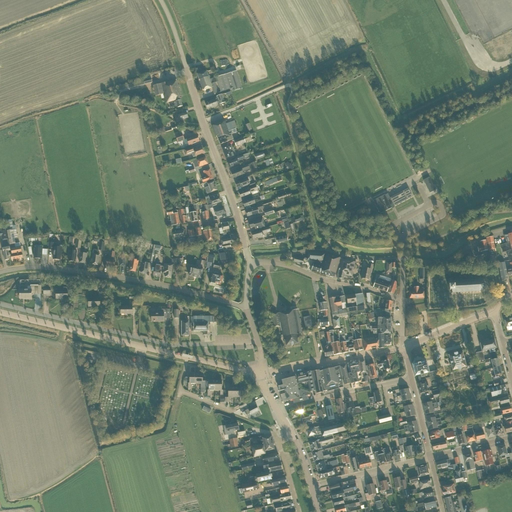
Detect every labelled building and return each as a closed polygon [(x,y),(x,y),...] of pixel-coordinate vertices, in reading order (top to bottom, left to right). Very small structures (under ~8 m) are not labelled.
[(199,82),(201,91),(212,88),(214,94),(218,93),(215,83),(217,82),(220,92),(231,89),(232,92),(242,89),(236,71),(210,79),(209,76),(208,76),(206,71),(197,74),(199,79),(198,80),(199,82)] [(175,106),(177,106),(177,108),(182,106),(180,96),(181,96),(176,80),(153,86),(156,96),(164,94),(166,103),(174,101),(175,106)] [(205,103),(207,109),(211,107),(212,108),(218,106),(217,105),(219,104),(225,102),(222,95),(216,97),(217,98),(215,99),(210,101),(210,102),(205,103)] [(188,118),(187,113),(183,114),(182,110),(173,113),(175,119),(178,118),(179,121),(184,119),(188,118)] [(212,126),(216,137),(217,136),(220,145),(226,142),(225,142),(233,139),(231,133),(236,132),(235,129),(233,129),(230,122),(226,124),(225,121),(212,126)] [(175,136),(178,142),(184,140),(182,134),(175,136)] [(195,143),(199,142),(197,136),(193,137),(193,136),(186,139),(189,146),(195,144),(195,143)] [(234,141),(236,147),(245,143),(243,137),(234,141)] [(231,146),(228,147),(227,146),(222,148),(226,159),(229,157),(230,159),(234,158),(232,152),(230,153),(229,150),(232,149),(231,146)] [(186,155),(191,153),(193,157),(204,153),(202,147),(194,150),(193,147),(184,150),(186,155)] [(254,155),(256,160),(265,157),(263,152),(254,155)] [(234,167),(240,165),(238,161),(249,157),(247,154),(232,159),(233,160),(227,162),(229,168),(233,166),(234,167)] [(196,160),(199,167),(208,164),(205,157),(196,160)] [(263,161),(266,167),(273,164),(270,158),(263,161)] [(231,173),(233,178),(237,176),(238,177),(245,175),(243,171),(249,169),(248,165),(242,167),(236,170),(236,171),(231,173)] [(202,179),(203,182),(213,179),(210,169),(203,171),(206,178),(202,179)] [(249,184),(250,187),(256,185),(254,182),(249,183),(247,177),(240,180),(240,181),(235,183),(237,188),(241,187),(249,184)] [(423,180),(423,181),(430,193),(435,190),(429,178),(423,180)] [(209,187),(205,188),(206,192),(210,190),(211,192),(217,190),(214,181),(208,184),(209,187)] [(243,197),(244,201),(252,199),(253,198),(251,194),(251,193),(258,190),(256,185),(250,187),(239,192),(239,193),(241,198),(243,197)] [(394,207),(410,199),(413,197),(408,188),(390,198),(390,199),(394,207)] [(380,214),(392,208),(394,207),(390,199),(387,200),(385,194),(373,200),(380,214)] [(208,204),(207,204),(208,205),(209,209),(212,208),(212,207),(217,205),(216,204),(221,202),(219,196),(214,198),(214,197),(209,198),(208,196),(205,197),(208,204)] [(252,199),(244,201),(242,202),(245,208),(255,204),(257,202),(261,201),(259,197),(254,199),(254,198),(253,198),(252,199)] [(223,205),(213,208),(216,216),(224,214),(224,213),(225,213),(224,208),(223,208),(223,205)] [(246,211),(247,217),(251,215),(251,217),(259,214),(258,210),(263,209),(262,205),(257,206),(257,207),(251,208),(251,210),(246,211)] [(189,208),(192,222),(197,221),(196,216),(198,216),(197,212),(194,212),(193,207),(189,208)] [(167,212),(167,215),(170,215),(171,221),(168,221),(169,226),(179,224),(177,210),(172,211),(167,212)] [(249,223),(250,228),(255,227),(255,230),(264,228),(261,218),(253,220),(253,221),(249,223)] [(6,221),(8,231),(7,231),(10,244),(12,253),(9,253),(9,255),(11,255),(12,261),(20,260),(20,258),(23,258),(21,247),(15,248),(15,244),(16,244),(14,235),(13,230),(13,226),(12,220),(6,221)] [(219,228),(220,234),(230,232),(227,222),(221,223),(222,228),(219,228)] [(264,237),(263,234),(271,232),(270,227),(257,231),(252,233),(253,239),(257,237),(258,238),(264,237)] [(184,229),(177,231),(177,232),(173,232),(174,240),(179,239),(179,238),(185,237),(184,229)] [(212,230),(203,231),(205,241),(213,240),(212,230)] [(505,243),(502,244),(503,249),(506,248),(508,259),(511,258),(511,233),(508,234),(508,235),(504,235),(506,243),(505,243)] [(232,243),(231,238),(230,235),(226,236),(226,238),(221,239),(223,249),(231,247),(230,244),(232,243)] [(189,245),(190,244),(189,237),(189,238),(179,240),(180,246),(189,245)] [(8,239),(4,239),(4,241),(3,242),(3,245),(2,246),(5,260),(9,259),(8,251),(10,251),(8,240),(8,239)] [(485,240),(480,241),(481,247),(477,248),(478,252),(483,252),(488,250),(485,240)] [(35,248),(34,258),(41,259),(42,255),(42,249),(42,246),(35,245),(35,248)] [(54,247),(53,258),(54,258),(54,259),(59,260),(59,255),(62,255),(62,248),(54,247)] [(93,249),(92,254),(92,258),(93,259),(92,264),(98,265),(98,263),(99,263),(100,255),(98,254),(98,251),(98,250),(97,250),(93,249)] [(223,262),(229,261),(227,251),(224,251),(223,249),(217,250),(218,255),(220,255),(221,262),(223,262)] [(68,261),(74,262),(74,260),(76,260),(77,251),(68,250),(68,256),(69,256),(68,261)] [(114,252),(110,251),(109,257),(105,256),(104,266),(108,267),(108,265),(114,266),(115,261),(114,261),(115,258),(114,258),(114,252)] [(130,267),(129,271),(135,272),(136,267),(137,267),(138,260),(140,261),(142,252),(138,251),(136,260),(130,259),(129,266),(130,267)] [(79,262),(85,263),(86,258),(87,258),(87,253),(80,252),(79,262)] [(313,264),(311,270),(334,277),(340,258),(325,253),(308,252),(307,260),(316,261),(315,264),(313,264)] [(148,270),(149,263),(144,263),(145,258),(142,258),(140,267),(141,267),(140,273),(146,274),(147,269),(148,270)] [(345,275),(352,276),(355,262),(342,259),(340,268),(339,268),(337,278),(343,279),(343,277),(345,277),(345,275)] [(189,276),(201,279),(203,269),(204,269),(206,261),(202,260),(200,268),(191,266),(189,276)] [(505,262),(498,263),(501,280),(508,279),(505,262)] [(165,277),(171,278),(171,274),(173,274),(174,265),(164,264),(163,272),(163,273),(165,273),(165,277)] [(363,268),(361,278),(369,280),(369,276),(370,276),(373,265),(369,264),(368,269),(363,268)] [(155,265),(153,275),(159,276),(161,266),(159,265),(155,265)] [(212,273),(210,283),(220,285),(222,276),(218,275),(220,267),(214,265),(212,273)] [(387,292),(390,282),(379,278),(378,281),(376,280),(373,287),(387,292)] [(452,290),(452,293),(454,293),(454,294),(479,292),(480,292),(483,291),(485,288),(485,287),(485,284),(483,281),(479,280),(451,281),(451,285),(449,285),(449,290),(452,290)] [(388,292),(394,294),(396,286),(395,286),(396,282),(392,281),(388,292)] [(41,294),(41,286),(38,286),(31,287),(28,287),(28,290),(19,290),(20,298),(26,298),(26,299),(31,299),(31,296),(35,294),(41,294)] [(56,290),(56,299),(67,299),(67,295),(71,295),(71,287),(63,287),(63,290),(56,290)] [(419,288),(419,287),(414,287),(414,288),(409,289),(410,298),(424,298),(423,288),(419,288)] [(348,317),(365,314),(364,306),(362,294),(346,296),(348,304),(348,306),(346,306),(347,309),(346,309),(347,309),(348,316),(348,317)] [(76,295),(74,319),(85,320),(86,304),(82,303),(83,299),(81,299),(81,295),(76,295)] [(103,303),(103,296),(99,296),(99,298),(89,298),(89,307),(99,306),(99,303),(103,303)] [(342,310),(342,309),(341,303),(340,297),(335,298),(335,297),(329,298),(332,313),(342,311),(342,310)] [(383,303),(383,309),(390,310),(391,310),(392,301),(382,300),(382,303),(383,303)] [(121,306),(121,314),(132,314),(132,308),(136,308),(136,302),(132,302),(132,306),(121,306)] [(324,319),(328,319),(328,316),(326,303),(319,303),(320,311),(323,310),(324,319)] [(161,312),(152,312),(152,321),(163,321),(163,315),(170,315),(170,309),(161,309),(161,312)] [(283,341),(285,340),(286,346),(298,343),(296,334),(302,333),(297,309),(266,315),(269,329),(280,327),(282,335),(281,335),(281,337),(283,337),(283,341)] [(342,309),(342,310),(342,311),(332,313),(333,318),(348,316),(347,309),(346,309),(342,309)] [(390,318),(390,310),(383,309),(381,309),(377,309),(377,313),(383,313),(382,318),(390,318)] [(191,331),(203,331),(203,333),(207,333),(207,331),(208,331),(208,322),(213,322),(213,316),(208,316),(193,316),(193,324),(191,324),(191,331)] [(312,327),(310,316),(303,318),(305,328),(312,327)] [(378,334),(390,334),(391,318),(390,318),(382,318),(378,317),(378,327),(372,327),(373,334),(378,334)] [(342,353),(348,352),(343,329),(337,330),(342,353)] [(329,331),(334,355),(342,353),(339,339),(334,340),(333,330),(329,331)] [(352,334),(355,351),(363,349),(361,340),(356,341),(355,333),(352,334)] [(346,343),(348,352),(355,351),(353,337),(348,338),(349,340),(345,340),(346,343)] [(368,338),(362,339),(364,350),(364,351),(368,350),(372,349),(372,348),(375,348),(376,348),(376,349),(379,348),(379,338),(374,339),(374,337),(371,337),(368,338)] [(491,357),(496,356),(494,349),(497,348),(495,340),(480,343),(482,352),(489,350),(491,357)] [(334,355),(331,344),(323,346),(325,357),(334,355)] [(462,352),(449,355),(452,371),(466,367),(466,369),(473,368),(472,363),(466,365),(462,352)] [(482,352),(475,353),(478,364),(485,362),(484,360),(482,352)] [(491,360),(493,368),(500,366),(498,358),(497,359),(496,356),(491,357),(492,360),(491,360)] [(387,360),(382,362),(377,363),(379,370),(384,369),(384,370),(390,369),(387,360)] [(364,361),(359,362),(360,374),(364,373),(365,382),(368,381),(367,372),(366,372),(364,361)] [(424,379),(430,378),(430,381),(439,379),(437,371),(429,372),(427,362),(426,363),(426,361),(412,365),(415,376),(423,374),(424,379)] [(360,374),(359,362),(348,364),(348,366),(346,366),(351,383),(361,381),(360,374)] [(374,364),(367,366),(370,379),(377,377),(374,364)] [(346,365),(340,366),(342,376),(343,376),(344,380),(343,380),(344,385),(350,384),(346,365)] [(339,366),(334,367),(339,388),(343,387),(341,380),(342,378),(339,366)] [(500,378),(499,375),(502,374),(500,366),(493,368),(495,376),(492,376),(493,380),(500,378)] [(312,371),(316,391),(317,394),(323,392),(323,391),(327,390),(327,391),(339,388),(334,367),(322,370),(323,371),(319,372),(319,370),(312,371)] [(310,392),(316,391),(312,371),(307,372),(306,372),(308,381),(310,392)] [(295,377),(296,383),(297,384),(308,381),(306,372),(296,375),(296,377),(295,377)] [(191,384),(196,384),(196,374),(190,374),(189,378),(186,377),(186,383),(188,383),(188,389),(191,389),(191,384)] [(201,392),(205,392),(205,379),(202,379),(203,374),(196,374),(196,384),(201,384),(201,392)] [(311,395),(310,393),(301,390),(298,390),(297,384),(296,383),(295,377),(295,376),(281,380),(283,385),(278,386),(282,402),(292,399),(293,403),(309,400),(308,395),(311,395)] [(210,391),(215,391),(215,381),(209,381),(206,381),(206,388),(209,388),(209,391),(207,390),(207,396),(210,396),(210,391)] [(421,393),(421,394),(424,394),(424,393),(425,392),(429,391),(428,384),(429,384),(430,387),(437,385),(436,381),(429,383),(428,381),(427,382),(423,383),(422,382),(418,384),(420,394),(421,393)] [(490,389),(492,397),(507,393),(505,385),(490,389)] [(230,398),(234,397),(235,387),(228,388),(228,395),(225,395),(225,402),(230,402),(230,398)] [(240,397),(240,402),(242,402),(242,397),(243,397),(245,392),(241,391),(241,387),(235,387),(234,397),(240,397)] [(374,397),(373,398),(374,403),(381,402),(380,395),(379,395),(378,391),(373,392),(374,397)] [(345,404),(346,409),(349,408),(349,407),(354,406),(353,401),(351,401),(350,396),(345,398),(346,403),(345,404)] [(488,401),(490,410),(498,409),(499,409),(498,403),(500,402),(500,405),(509,403),(508,397),(488,401)] [(336,399),(337,405),(336,406),(338,414),(341,413),(345,412),(343,403),(342,403),(341,398),(336,399)] [(248,409),(244,411),(247,416),(250,414),(251,415),(252,414),(253,416),(258,413),(258,412),(259,411),(256,405),(248,409)] [(331,405),(325,406),(328,420),(334,419),(331,405)] [(305,410),(304,406),(289,410),(292,419),(300,416),(299,414),(310,411),(309,409),(305,410)] [(438,409),(437,406),(424,409),(425,414),(434,412),(433,410),(438,409)] [(510,406),(499,409),(498,409),(498,412),(502,411),(502,414),(511,412),(510,406)] [(301,416),(303,423),(310,420),(309,417),(314,416),(313,413),(308,414),(301,416)] [(408,423),(408,425),(403,426),(404,429),(417,426),(416,421),(408,423)] [(442,425),(441,421),(427,425),(429,430),(437,428),(437,426),(442,425)] [(336,433),(346,430),(344,423),(334,426),(336,433)] [(237,424),(226,426),(229,438),(235,437),(235,433),(234,433),(233,431),(239,430),(237,424)] [(494,428),(496,435),(503,433),(501,426),(501,427),(500,424),(494,426),(495,428),(494,428)] [(316,433),(321,432),(320,429),(319,426),(314,428),(314,427),(306,430),(308,437),(310,437),(311,439),(314,438),(313,436),(316,435),(316,433)] [(334,426),(320,429),(321,432),(322,437),(336,433),(334,426)] [(486,428),(488,437),(494,436),(492,427),(486,428)] [(455,440),(457,439),(459,445),(464,443),(462,435),(458,436),(456,428),(453,429),(453,433),(455,440)] [(431,435),(430,435),(431,440),(440,437),(443,436),(441,429),(438,430),(430,432),(431,435)] [(483,432),(483,429),(474,431),(476,440),(485,438),(483,432)] [(446,434),(447,440),(454,439),(453,432),(446,434)] [(475,441),(474,434),(470,435),(470,434),(466,434),(466,436),(468,442),(475,441)] [(416,443),(415,443),(415,446),(414,446),(416,455),(423,453),(424,452),(420,436),(418,437),(418,435),(413,436),(414,438),(415,438),(416,443)] [(274,449),(273,444),(274,444),(273,440),(272,440),(272,436),(262,438),(263,440),(257,441),(258,445),(251,446),(254,457),(266,455),(265,451),(274,449)] [(328,442),(333,440),(332,436),(309,442),(312,452),(322,449),(321,444),(329,442),(328,442)] [(231,448),(238,447),(236,438),(229,440),(231,448)] [(445,442),(432,445),(433,449),(435,449),(435,450),(441,449),(447,448),(446,445),(445,442)] [(409,457),(415,455),(414,450),(413,445),(410,446),(410,443),(405,444),(406,447),(405,447),(406,451),(404,452),(405,456),(408,455),(409,457)] [(499,456),(501,456),(501,459),(505,458),(505,455),(507,454),(505,446),(497,448),(499,456)] [(359,463),(360,468),(371,466),(370,460),(371,460),(370,455),(372,454),(371,447),(363,449),(366,458),(357,460),(358,463),(359,463)] [(392,448),(395,460),(400,459),(397,447),(392,448)] [(491,449),(482,452),(486,466),(493,465),(492,457),(493,457),(492,455),(491,449)] [(312,453),(315,461),(324,459),(323,456),(321,450),(312,453)] [(380,464),(386,462),(383,450),(374,453),(377,463),(377,462),(379,462),(380,464)] [(385,453),(387,462),(393,461),(390,452),(385,453)] [(479,461),(480,463),(483,462),(480,452),(474,453),(476,462),(479,461)] [(262,456),(264,463),(280,460),(278,453),(262,456)] [(345,465),(349,463),(348,457),(347,454),(341,455),(343,463),(345,463),(345,465)] [(471,454),(463,456),(467,471),(475,469),(471,454)] [(350,458),(353,470),(359,469),(356,455),(353,456),(353,457),(350,458)] [(453,467),(453,465),(450,465),(449,464),(450,464),(449,459),(436,462),(438,469),(442,468),(447,467),(448,471),(454,470),(453,467)] [(325,465),(324,461),(316,463),(318,472),(327,469),(326,468),(328,467),(338,465),(337,460),(327,463),(328,465),(327,465),(327,464),(325,465)] [(270,472),(282,469),(281,463),(263,466),(264,470),(260,471),(261,473),(270,472)] [(417,467),(419,477),(409,479),(410,483),(430,478),(427,465),(417,467)] [(333,468),(318,472),(320,478),(325,477),(326,478),(328,477),(328,476),(338,474),(336,468),(333,469),(333,468)] [(457,476),(454,477),(456,483),(463,481),(461,470),(456,471),(457,476)] [(476,472),(478,479),(485,477),(484,470),(476,472)] [(270,472),(261,473),(257,474),(256,474),(254,477),(255,480),(255,481),(258,482),(258,483),(258,482),(271,479),(270,472)] [(272,486),(286,483),(285,477),(266,481),(267,485),(272,483),(272,486)] [(396,488),(400,487),(400,490),(407,489),(405,480),(401,481),(400,477),(394,479),(396,488)] [(418,486),(419,485),(420,490),(432,487),(431,483),(430,479),(415,482),(415,485),(418,485),(418,486)] [(385,490),(387,495),(393,494),(391,487),(388,488),(386,481),(380,482),(382,491),(385,490)] [(241,485),(243,493),(258,490),(256,482),(241,485)] [(343,483),(330,486),(331,492),(340,490),(339,487),(343,486),(343,483)] [(367,485),(369,495),(376,494),(373,484),(367,485)] [(443,491),(444,495),(455,492),(453,484),(442,486),(443,491)] [(352,488),(350,489),(332,493),(333,499),(345,497),(344,493),(353,491),(352,488)] [(422,496),(424,496),(425,499),(430,498),(430,497),(434,496),(433,490),(423,492),(419,493),(420,496),(422,496)] [(292,500),(290,493),(275,496),(275,497),(270,498),(271,504),(281,502),(292,500)] [(333,500),(335,506),(344,504),(343,501),(345,500),(345,501),(350,500),(351,500),(357,499),(356,495),(333,500)] [(418,508),(425,506),(426,510),(437,507),(435,500),(417,505),(418,508)] [(283,504),(275,506),(276,511),(285,510),(285,511),(294,509),(292,501),(283,503),(283,504)] [(355,503),(335,508),(335,511),(345,511),(350,511),(349,508),(351,507),(356,506),(355,503)]
